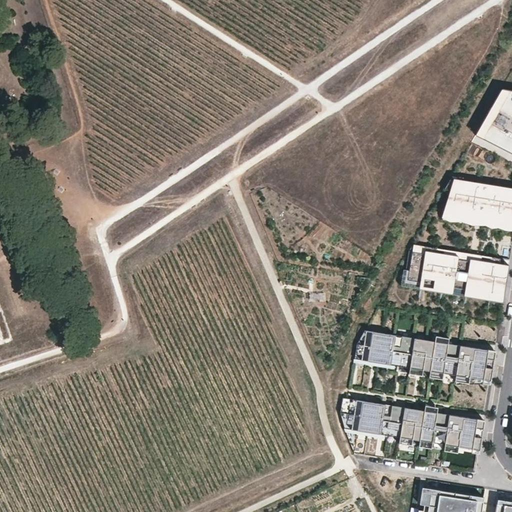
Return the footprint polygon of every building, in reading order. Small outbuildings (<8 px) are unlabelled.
[(511,72),(510,72),(477,142),(511,158),(511,72)] [(443,219),(449,220),(491,226),(492,220),(485,219),(490,187),(479,185),(473,217),(450,214),(455,181),(462,182),(462,178),(452,176),(445,188),(449,197),(445,206),(443,219)] [(473,217),(479,185),(462,182),(455,181),(450,214),(473,217)] [(510,190),(490,187),(485,219),(492,220),(491,226),(511,229),(511,196),(509,196),(510,190)] [(503,302),(504,295),(408,280),(412,252),(452,258),(453,255),(457,256),(456,259),(508,268),(509,260),(413,244),(409,252),(406,270),(403,270),(400,286),(503,302)] [(504,295),(508,268),(456,259),(457,256),(453,255),(452,258),(412,252),(408,280),(504,295)] [(490,380),(495,350),(448,343),(435,341),(365,329),(357,343),(355,358),(395,365),(409,367),(423,369),(430,370),(443,372),(455,374),(469,376),(490,380)] [(355,358),(354,358),(353,362),(394,368),(395,365),(355,358)] [(422,375),(423,369),(409,367),(408,373),(422,375)] [(442,378),(443,372),(430,370),(429,376),(442,378)] [(468,382),(469,376),(455,374),(454,380),(468,382)] [(340,412),(345,428),(385,435),(400,437),(413,439),(420,440),(432,442),(445,444),(458,446),(479,450),(484,420),(437,412),(424,410),(343,397),(340,412)] [(345,428),(344,429),(346,432),(385,438),(385,435),(345,428)] [(413,439),(400,437),(399,443),(412,445),(413,439)] [(432,442),(420,440),(419,446),(431,448),(432,442)] [(458,446),(445,444),(444,450),(457,452),(458,446)] [(426,492),(483,501),(484,497),(424,487),(421,503),(424,504),(426,492)] [(481,511),(483,501),(426,492),(424,504),(423,510),(422,511),(481,511)] [(511,511),(511,505),(497,503),(495,511),(511,511)]
